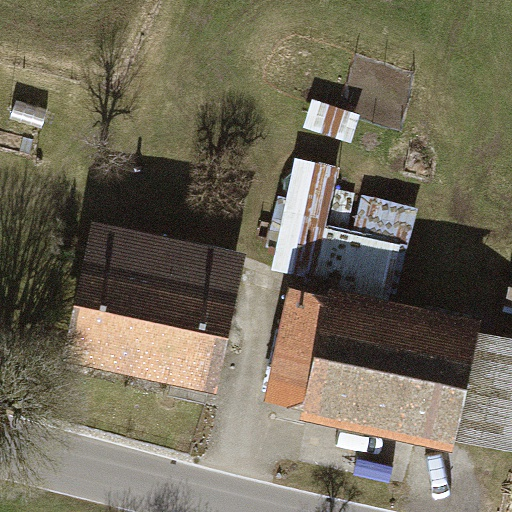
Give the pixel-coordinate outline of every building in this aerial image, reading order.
[(349,95),(410,109),(419,67),(359,54),(349,95)] [(314,100),(307,125),(350,138),(357,114),(314,100)] [(46,112),(17,103),(12,120),(41,128),(46,112)] [(296,157),(273,269),(390,293),(401,242),(324,226),(337,166),(296,157)] [(92,219),(64,349),(205,379),(233,249),(92,219)] [(295,285),(273,393),(306,399),(304,410),(450,438),(451,430),(511,441),(511,338),(481,332),(484,316),(328,286),(327,291),(295,285)]
